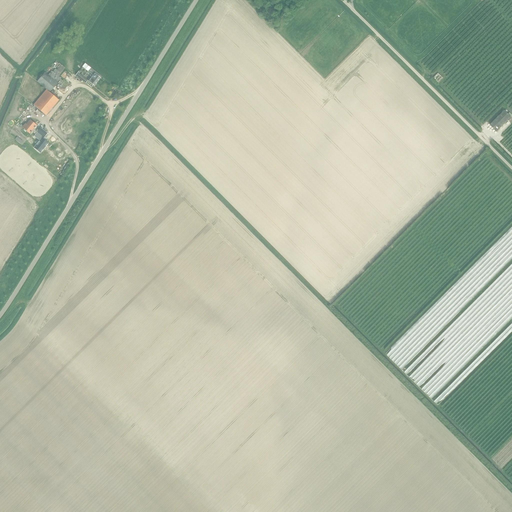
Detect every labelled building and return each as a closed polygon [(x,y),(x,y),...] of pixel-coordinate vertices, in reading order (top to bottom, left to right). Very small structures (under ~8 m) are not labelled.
[(58,76),(65,67),(56,60),(53,65),(55,67),(55,68),(53,71),(58,76)] [(82,66),(88,71),(93,75),(88,81),(94,85),(100,77),(97,75),(98,73),(85,63),(82,66)] [(52,71),(48,75),(45,72),(37,81),(46,89),(33,105),(46,115),(58,100),(49,92),(61,78),(52,71)] [(75,75),(78,76),(86,83),(87,80),(80,74),(80,73),(78,72),(75,75)] [(437,82),(442,78),(438,73),(433,78),(437,82)] [(504,111),(502,112),(490,124),(496,131),(510,117),(504,111)] [(29,133),(36,125),(30,119),(26,124),(25,123),(23,126),(21,124),(20,125),(29,133)] [(39,140),(34,148),(40,153),(48,143),(42,138),(43,136),(44,137),(47,133),(40,128),(37,132),(40,134),(37,138),(39,140)]
